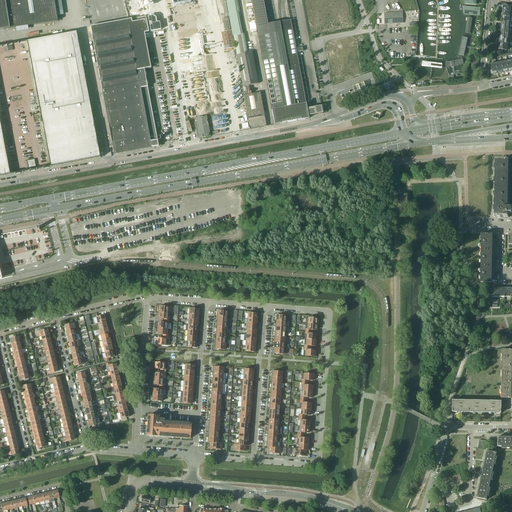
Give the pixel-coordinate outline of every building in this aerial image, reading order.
[(0,0),(0,29),(5,29),(11,28),(57,21),(56,16),(56,11),(55,6),(54,0),(0,0)] [(234,0),(226,0),(229,18),(231,30),(232,36),(233,36),(243,86),(242,87),(247,118),(250,129),(266,127),(266,126),(262,108),(263,108),(262,105),(260,105),(258,93),(251,94),(251,91),(252,90),(251,85),(257,84),(252,52),(248,53),(244,34),(242,34),(240,34),(237,16),(234,0)] [(306,103),(290,20),(284,21),(275,23),(268,24),(264,5),(263,0),(251,0),(274,125),(280,124),(301,120),(309,118),(308,116),(317,115),(323,113),(321,106),(316,107),(308,108),(307,103),(306,103)] [(190,24),(186,6),(174,8),(175,16),(178,27),(190,24)] [(462,6),(464,15),(480,16),(481,8),(462,6)] [(403,23),(402,13),(402,12),(400,12),(399,13),(399,12),(396,12),(396,13),(384,14),(384,24),(403,23)] [(129,20),(90,27),(91,32),(102,89),(102,90),(102,91),(103,95),(103,96),(105,102),(104,102),(105,106),(106,108),(105,108),(106,112),(107,114),(107,118),(108,118),(108,120),(108,124),(109,124),(109,126),(109,130),(110,130),(110,132),(111,136),(111,138),(112,142),(112,141),(112,144),(113,147),(113,150),(114,153),(114,155),(151,148),(158,146),(158,144),(156,134),(154,122),(144,69),(151,68),(144,33),(149,33),(146,17),(129,20)] [(222,19),(224,30),(230,29),(228,18),(222,19)] [(231,30),(221,32),(224,49),(234,47),(232,36),(231,30)] [(65,34),(27,41),(27,42),(38,103),(40,112),(42,123),(92,114),(78,44),(78,40),(76,32),(69,33),(65,34)] [(207,71),(209,85),(221,84),(219,69),(207,71)] [(363,83),(352,87),(356,96),(367,92),(363,83)] [(211,91),(213,107),(223,106),(223,103),(218,104),(218,103),(222,102),(221,98),(218,99),(217,93),(221,93),(220,88),(216,89),(216,91),(211,91)] [(92,114),(42,123),(46,142),(47,152),(50,167),(100,158),(94,127),(94,124),(92,114)] [(206,116),(196,118),(200,138),(210,136),(206,116)] [(8,164),(7,157),(5,157),(0,158),(0,176),(10,175),(8,164)] [(27,161),(28,168),(36,167),(35,164),(35,163),(34,160),(27,161)] [(494,164),(493,217),(508,218),(508,214),(511,214),(511,208),(509,209),(509,204),(509,203),(507,203),(508,163),(496,163),(496,164),(494,164)] [(492,234),(481,234),(481,250),(485,250),(492,251),(492,243),(493,241),(492,241),(492,234)] [(492,251),(485,250),(481,250),(481,266),(485,266),(492,266),(492,260),(492,257),(492,251)] [(492,266),(485,266),(481,266),(480,282),(491,283),(492,276),(492,273),(492,266)] [(0,279),(1,279),(12,276),(11,273),(11,270),(0,272),(0,279)] [(498,288),(491,288),(491,290),(490,290),(490,293),(491,293),(491,296),(498,296),(498,288)] [(168,319),(168,313),(158,313),(158,316),(159,316),(158,318),(164,319),(164,322),(170,322),(170,319),(168,319)] [(104,315),(96,317),(98,324),(105,322),(105,319),(105,317),(104,316),(104,315)] [(72,323),(65,325),(66,331),(74,330),(72,323)] [(317,328),(318,324),(306,324),(305,332),(311,332),(311,330),(316,330),(317,328)] [(316,337),(316,335),(311,334),(311,332),(305,332),(304,339),(316,340),(317,337),(316,337)] [(168,346),(168,338),(169,337),(163,336),(162,339),(157,339),(157,341),(156,341),(156,345),(168,346)] [(316,344),(316,340),(304,339),(304,348),(310,348),(310,346),(315,346),(315,344),(316,344)] [(315,353),(315,351),(310,350),(310,348),(304,348),(303,356),(314,357),(315,356),(315,357),(315,353)] [(511,349),(502,349),(502,365),(511,365),(511,349)] [(114,357),(113,354),(114,354),(114,352),(113,351),(105,353),(106,359),(104,359),(105,362),(109,361),(109,358),(114,357)] [(116,364),(110,365),(110,363),(106,364),(106,366),(108,366),(110,372),(117,370),(118,369),(117,367),(116,367),(116,364)] [(166,372),(166,364),(155,363),(154,363),(154,366),(155,366),(155,369),(160,369),(160,372),(166,372)] [(511,370),(511,365),(502,365),(502,382),(511,382),(511,370)] [(313,381),(313,378),(314,375),(313,375),(302,374),(301,383),(307,383),(307,380),(313,381)] [(511,382),(502,382),(502,398),(508,398),(511,398),(511,382)] [(312,388),(312,386),(307,386),(307,383),(301,383),(301,385),(303,385),(302,391),(312,392),(313,388),(312,388)] [(162,396),(162,390),(163,390),(165,390),(165,387),(159,387),(159,389),(153,389),(153,391),(152,391),(152,395),(162,396)] [(311,398),(312,395),(312,392),(302,391),(302,397),(300,397),(300,400),(306,400),(306,397),(311,398)] [(311,406),(311,403),(306,403),(306,400),(300,400),(299,409),(301,409),(311,410),(311,406)] [(469,401),(458,400),(453,400),(453,412),(469,412),(469,401)] [(485,401),(474,401),(469,401),(469,412),(485,413),(485,401)] [(501,401),(490,401),(485,401),(485,413),(501,413),(501,410),(501,407),(501,404),(501,401)] [(310,415),(310,413),(311,413),(311,410),(301,409),(301,414),(299,414),(299,417),(304,418),(305,415),(310,415)] [(191,423),(164,421),(164,419),(162,419),(163,417),(148,415),(146,436),(190,439),(191,423)] [(309,423),(310,421),(304,421),(304,418),(299,417),(298,420),(300,420),(300,426),(310,427),(310,423),(309,423)] [(309,433),(309,430),(310,430),(310,427),(300,426),(299,432),(297,432),(297,435),(303,435),(303,432),(309,433)] [(308,441),(308,439),(303,438),(303,435),(297,435),(297,444),(299,444),(308,445),(309,441),(308,441)] [(511,437),(498,437),(498,447),(511,446),(511,437)] [(487,451),(484,466),(493,468),(496,453),(487,451)] [(484,466),(480,482),(490,484),(493,468),(484,466)] [(477,498),(487,500),(490,484),(480,482),(477,498)]
